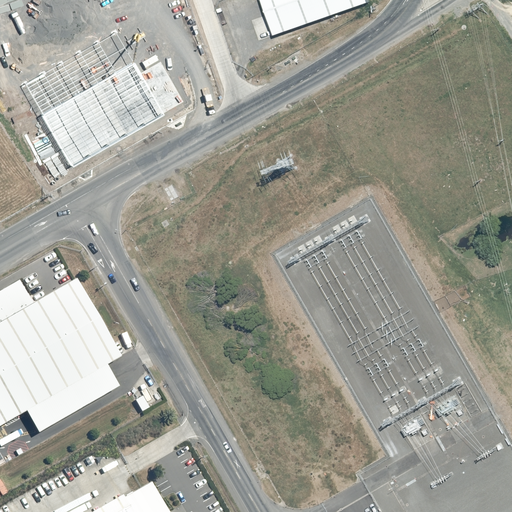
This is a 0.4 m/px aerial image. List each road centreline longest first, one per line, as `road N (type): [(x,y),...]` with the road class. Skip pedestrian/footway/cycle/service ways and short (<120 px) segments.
road 1 (tertiary): [(84,205),(259,511)]
road 2 (unclassified): [(84,205),(373,40)]
road 3 (unknown): [(37,511),(203,415)]
